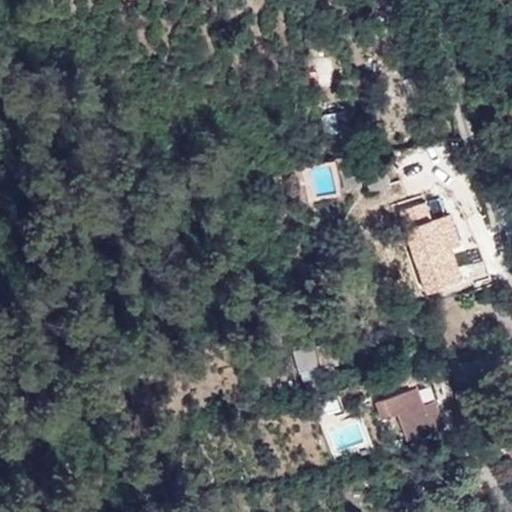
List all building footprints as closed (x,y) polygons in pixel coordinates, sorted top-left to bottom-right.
[(389,186),(382,155),(364,159),(370,190),(389,186)] [(403,218),(426,287),(442,282),(444,286),(462,279),(452,249),(465,244),(454,214),(428,224),(424,211),(403,218)] [(473,285),(496,276),(490,255),(466,263),(473,285)] [(442,282),(426,287),(428,294),(444,288),(444,286),(442,282)] [(337,360),(332,342),(317,347),(316,345),(296,351),(302,374),(296,376),(299,389),(314,385),(310,370),(322,367),(321,365),(337,360)] [(435,429),(424,403),(418,386),(377,402),(383,419),(398,413),(408,440),(435,429)] [(463,424),(478,419),(470,395),(456,400),(463,424)] [(435,399),(424,403),(435,429),(445,425),(435,399)]
